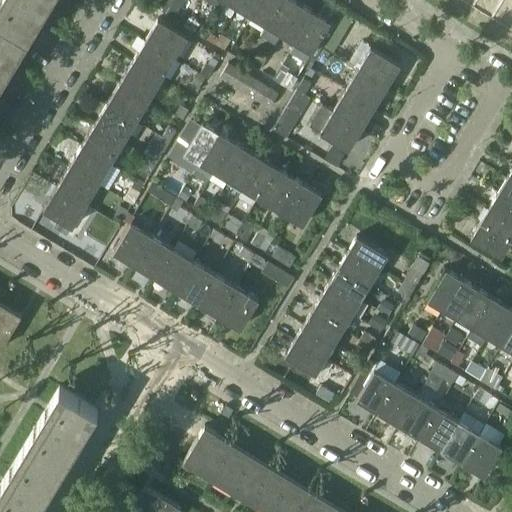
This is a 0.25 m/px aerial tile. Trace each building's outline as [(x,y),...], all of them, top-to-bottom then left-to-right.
[(0,0),(0,20),(26,37),(48,0),(0,0)] [(259,0),(238,0),(235,6),(250,15),(259,0)] [(278,0),(259,0),(250,15),(265,23),(278,0)] [(298,1),(295,0),(278,0),(265,23),(280,32),(298,1)] [(295,41),(313,11),(298,1),(280,32),(295,41)] [(181,8),(175,20),(183,24),(189,13),(181,8)] [(310,51),(329,21),(329,20),(313,11),(295,41),(289,51),(305,60),(310,51)] [(157,17),(144,38),(173,56),(186,35),(157,17)] [(0,80),(26,37),(0,20),(0,80)] [(334,24),(329,21),(310,51),(316,54),(334,24)] [(144,38),(132,59),(161,76),(173,56),(144,38)] [(399,63),(370,45),(357,67),(386,84),(399,63)] [(322,47),(316,58),(322,62),(329,51),(322,47)] [(132,59),(119,80),(148,98),(161,76),(132,59)] [(207,63),(201,73),(207,77),(213,67),(207,63)] [(218,79),(271,110),(280,95),(227,64),(218,79)] [(386,84),(357,67),(344,88),(373,105),(386,84)] [(302,79),(297,88),(303,92),(308,83),(302,79)] [(119,80),(106,102),(135,119),(148,98),(119,80)] [(373,105),(344,88),(331,109),(361,126),(373,105)] [(106,102),(93,123),(122,141),(135,119),(106,102)] [(182,118),(187,109),(181,105),(176,114),(182,118)] [(361,126),(331,109),(319,130),(348,148),(361,126)] [(184,149),(202,120),(192,114),(174,143),(184,149)] [(198,160),(216,129),(202,120),(184,149),(183,151),(198,160)] [(93,123),(81,144),(110,161),(122,141),(93,123)] [(167,124),(161,135),(169,140),(176,129),(167,124)] [(231,138),(216,129),(198,160),(213,169),(231,138)] [(163,151),(169,140),(161,135),(155,146),(163,151)] [(246,147),(231,138),(213,169),(227,178),(246,147)] [(81,144),(68,165),(97,182),(110,161),(81,144)] [(260,156),(246,147),(227,178),(242,187),(260,156)] [(276,165),(260,156),(242,187),(257,196),(276,165)] [(156,161),(150,157),(144,166),(150,170),(156,161)] [(68,165),(56,185),(85,203),(97,182),(68,165)] [(290,174),(276,165),(257,196),(272,205),(290,174)] [(305,183),(290,174),(272,205),(286,214),(305,183)] [(511,178),(506,175),(497,190),(511,199),(511,178)] [(143,182),(137,178),(131,187),(138,191),(143,182)] [(321,192),(305,183),(286,214),(302,223),(321,192)] [(56,185),(42,207),(58,216),(72,225),(85,203),(56,185)] [(151,193),(170,204),(175,196),(156,185),(151,193)] [(511,199),(497,190),(488,205),(511,219),(511,199)] [(135,197),(127,192),(124,198),(131,203),(135,197)] [(198,195),(192,206),(199,211),(205,200),(198,195)] [(176,196),(169,207),(176,211),(183,200),(176,196)] [(122,219),(127,211),(128,209),(119,204),(113,214),(122,219)] [(220,223),(227,212),(214,204),(207,216),(220,223)] [(511,219),(488,205),(480,219),(510,238),(511,235),(511,219)] [(131,213),(127,211),(122,219),(126,221),(131,213)] [(234,216),(227,212),(220,223),(227,228),(234,216)] [(192,215),(188,221),(197,226),(201,220),(192,215)] [(58,216),(53,225),(66,234),(72,225),(58,216)] [(480,219),(470,235),(501,254),(510,238),(480,219)] [(130,221),(113,250),(134,263),(152,234),(130,221)] [(258,245),(265,250),(274,234),(260,225),(250,241),(258,246),(258,245)] [(224,234),(213,227),(208,235),(219,241),(224,234)] [(152,234),(134,263),(155,275),(173,246),(152,234)] [(356,234),(347,249),(378,268),(387,253),(356,234)] [(277,244),(271,254),(289,265),(296,255),(277,244)] [(253,252),(243,245),(238,253),(249,259),(253,252)] [(173,246),(155,275),(176,288),(193,259),(173,246)] [(347,249),(338,264),(369,282),(378,268),(347,249)] [(260,264),(264,258),(255,253),(251,259),(260,264)] [(406,273),(401,282),(412,288),(422,272),(429,262),(418,255),(406,273)] [(193,259),(176,288),(197,301),(215,272),(193,259)] [(338,264),(329,279),(360,297),(369,282),(338,264)] [(460,276),(445,267),(427,298),(442,307),(460,276)] [(215,272),(197,301),(218,313),(236,284),(215,272)] [(475,285),(460,276),(442,307),(457,316),(475,285)] [(329,279),(320,294),(351,312),(360,297),(329,279)] [(408,296),(412,288),(401,282),(397,290),(408,296)] [(236,284),(218,313),(240,326),(257,297),(236,284)] [(490,294),(475,285),(457,316),(471,325),(490,294)] [(320,294),(311,308),(342,327),(351,312),(320,294)] [(505,303),(490,294),(471,325),(486,334),(505,303)] [(511,324),(511,307),(505,303),(486,334),(501,343),(511,324)] [(0,346),(18,317),(0,306),(0,346)] [(311,308),(302,323),(333,342),(342,327),(311,308)] [(302,323),(293,338),(324,356),(333,342),(302,323)] [(511,324),(501,343),(511,349),(511,324)] [(371,344),(375,337),(364,330),(359,337),(371,344)] [(371,344),(359,337),(355,344),(366,351),(371,344)] [(404,345),(417,352),(421,344),(409,337),(404,345)] [(293,338),(284,353),(315,372),(324,356),(293,338)] [(423,355),(427,348),(421,344),(417,352),(423,355)] [(457,349),(450,361),(458,365),(465,354),(457,349)] [(373,352),(349,391),(357,396),(374,368),(379,358),(381,356),(373,352)] [(353,374),(339,365),(328,385),(341,393),(353,374)] [(357,396),(356,397),(377,410),(395,381),(374,368),(357,396)] [(486,368),(481,377),(495,385),(500,376),(486,368)] [(466,378),(457,372),(453,378),(462,384),(466,378)] [(395,381),(377,410),(399,422),(416,393),(395,381)] [(59,384),(43,410),(23,444),(61,467),(86,425),(97,407),(59,384)] [(321,385),(315,394),(327,401),(333,392),(321,385)] [(416,393),(399,422),(420,435),(437,406),(416,393)] [(510,408),(499,402),(495,408),(506,415),(510,408)] [(437,406),(420,435),(440,448),(458,419),(437,406)] [(458,419),(440,448),(462,461),(480,431),(458,419)] [(340,511),(288,480),(213,435),(216,431),(204,423),(182,459),(269,511),(340,511)] [(480,431),(462,461),(483,473),(501,444),(480,431)] [(23,444),(2,479),(0,481),(0,510),(3,511),(33,511),(61,467),(23,444)] [(148,486),(137,505),(132,511),(175,511),(180,505),(148,486)]
